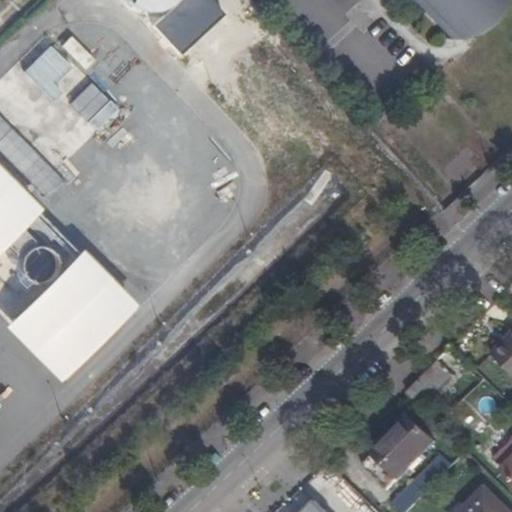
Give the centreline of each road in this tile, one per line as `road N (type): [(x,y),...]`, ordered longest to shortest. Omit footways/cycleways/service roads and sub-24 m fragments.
road 1 (unknown): [(29,419),(234,222),(247,172),(228,132),(95,5),(61,8),(0,62)]
road 2 (residential): [(511,201),(193,511)]
